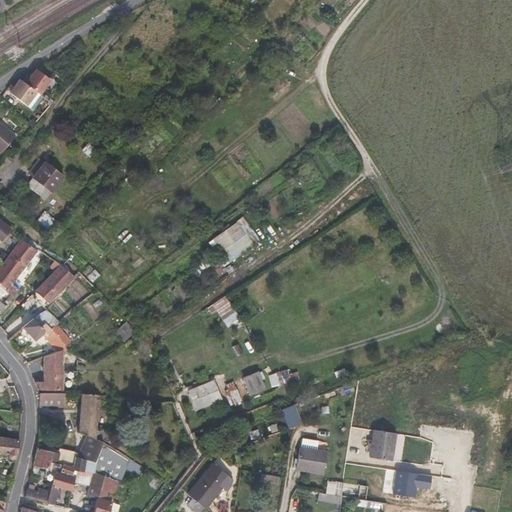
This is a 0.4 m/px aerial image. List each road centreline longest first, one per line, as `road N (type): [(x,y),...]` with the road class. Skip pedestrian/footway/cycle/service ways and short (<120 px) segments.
road 1 (track): [(365,0),(325,49),(319,77),(329,107),(445,295)]
road 2 (residential): [(0,345),(21,373),(31,413),(13,511)]
